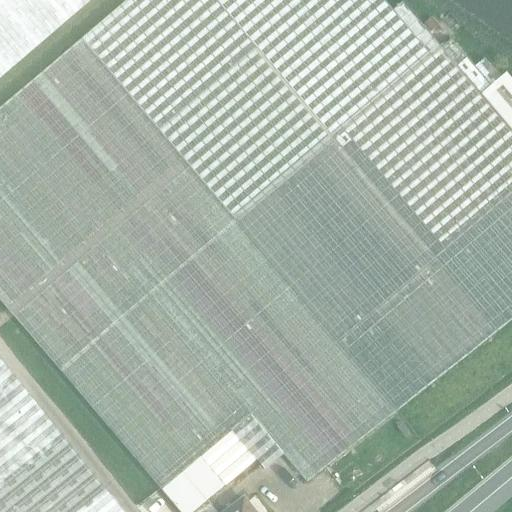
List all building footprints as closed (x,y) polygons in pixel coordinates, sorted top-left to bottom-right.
[(0,300),(112,433),(159,490),(246,415),(282,456),(306,484),(354,446),(370,433),(511,321),(511,128),(482,93),(502,77),(485,58),(475,66),(451,39),(442,48),(429,33),(422,26),(402,2),(392,10),(383,0),(127,0),(0,108),(0,300)] [(0,0),(0,511),(121,511),(58,433),(0,360),(0,77),(90,0),(0,0)] [(431,17),(422,26),(429,33),(439,25),(431,17)] [(511,80),(506,74),(502,77),(482,93),(511,128),(511,80)] [(264,472),(282,456),(246,415),(159,490),(176,511),(195,511),(223,487),(225,488),(256,462),(264,472)] [(402,423),(396,427),(403,436),(409,432),(402,423)] [(253,511),(244,500),(227,511),(253,511)]
